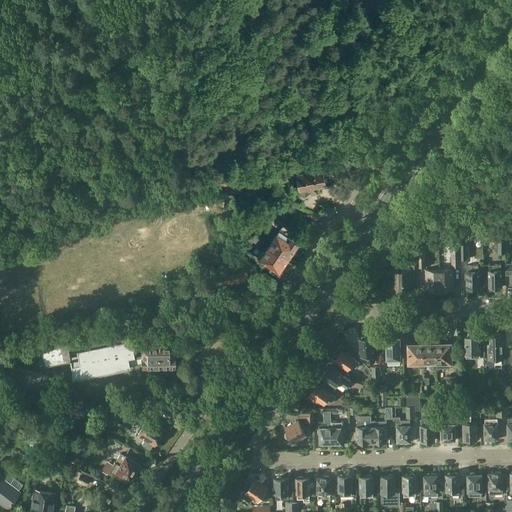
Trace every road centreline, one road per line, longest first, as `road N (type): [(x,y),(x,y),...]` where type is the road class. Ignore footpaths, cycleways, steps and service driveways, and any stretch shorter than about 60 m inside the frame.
road 1 (unknown): [(38,249),(218,203),(341,205)]
road 2 (residential): [(297,276),(134,511)]
road 3 (residential): [(242,461),(511,455)]
road 4 (primary): [(169,511),(321,290)]
road 5 (primary): [(369,224),(511,23)]
road 6 (track): [(0,130),(182,0)]
road 7 (residential): [(242,461),(347,305)]
road 8 (residential): [(511,309),(373,312),(347,305)]
